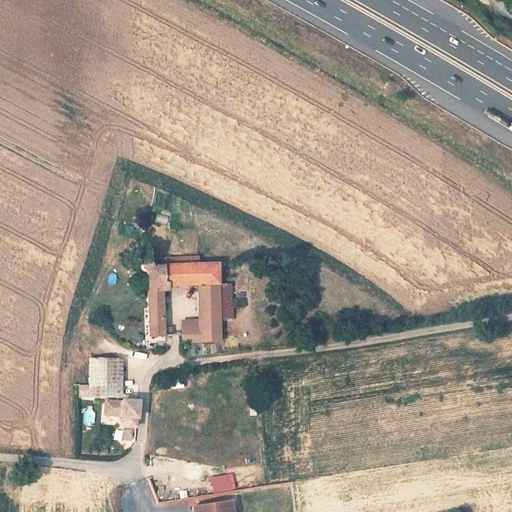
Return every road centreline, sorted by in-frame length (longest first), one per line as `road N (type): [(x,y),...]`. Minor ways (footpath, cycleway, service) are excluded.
road 1 (unclassified): [(0,457),(124,468),(137,455),(143,392),(157,366),(511,316)]
road 2 (motorway): [(312,0),(511,116)]
road 3 (motorway): [(511,72),(387,0)]
